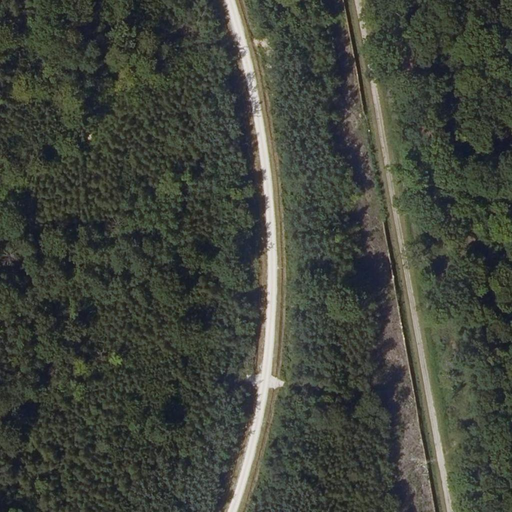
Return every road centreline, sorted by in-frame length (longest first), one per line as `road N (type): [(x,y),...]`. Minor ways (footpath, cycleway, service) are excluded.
road 1 (track): [(233,511),(268,389),(274,321),(273,214),(229,0)]
road 2 (track): [(366,0),(463,511)]
